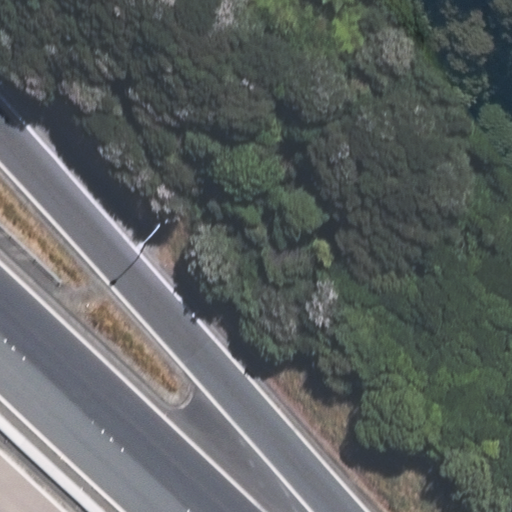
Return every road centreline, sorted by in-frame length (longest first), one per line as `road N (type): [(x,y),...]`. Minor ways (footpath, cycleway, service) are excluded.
road 1 (secondary): [(0,116),(330,511)]
road 2 (secondary): [(0,337),(187,511)]
